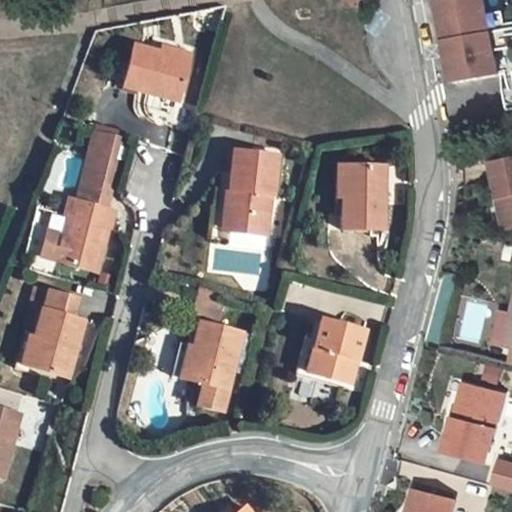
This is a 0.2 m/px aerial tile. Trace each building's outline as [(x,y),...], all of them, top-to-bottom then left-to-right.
[(486,0),(440,0),(458,82),(504,73),(499,50),(511,47),(511,37),(507,11),(490,15),(486,0)] [(190,55),(137,42),(124,87),(178,101),(190,55)] [(91,130),(71,199),(102,209),(111,181),(90,174),(103,133),(91,130)] [(111,181),(124,139),(103,133),(90,174),(111,181)] [(237,150),(232,189),(228,231),(266,235),(270,193),(276,194),(280,154),(237,150)] [(499,201),(509,200),(511,215),(511,161),(492,163),(499,201)] [(345,198),(350,199),(352,166),(339,164),(337,199),(345,198)] [(387,234),(390,168),(352,166),(350,199),(345,198),(344,232),(387,234)] [(219,230),(228,231),(232,189),(224,188),(219,230)] [(49,262),(89,273),(101,228),(106,229),(112,212),(102,209),(71,199),(62,197),(57,215),(29,207),(16,253),(49,262)] [(499,201),(504,229),(511,227),(511,215),(509,200),(499,201)] [(192,313),(218,320),(224,301),(197,294),(192,313)] [(30,337),(21,372),(60,382),(74,325),(62,321),(67,303),(40,296),(30,337)] [(511,316),(505,315),(498,346),(511,348),(511,316)] [(199,322),(193,346),(185,381),(228,391),(242,333),(199,322)] [(353,386),(365,332),(321,323),(318,336),(309,376),(353,386)] [(8,369),(21,372),(30,337),(17,334),(8,369)] [(172,378),(185,381),(193,346),(180,343),(172,378)] [(155,346),(149,364),(165,370),(171,352),(155,346)] [(503,397),(470,388),(461,423),(455,421),(453,420),(444,452),(486,462),(503,397)] [(18,425),(0,421),(0,486),(7,488),(18,425)] [(493,485),(511,488),(511,460),(498,457),(493,485)] [(453,511),(455,504),(414,495),(410,511),(453,511)]
